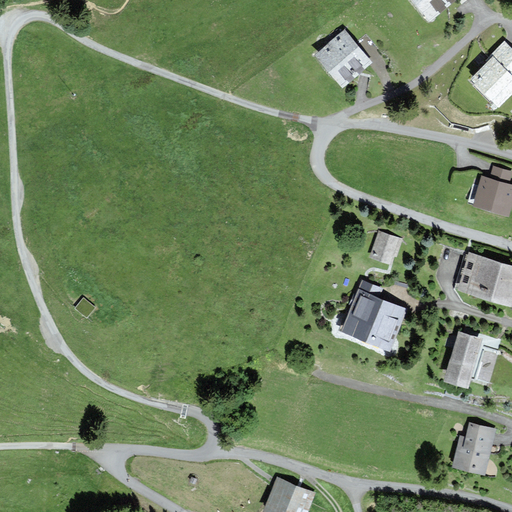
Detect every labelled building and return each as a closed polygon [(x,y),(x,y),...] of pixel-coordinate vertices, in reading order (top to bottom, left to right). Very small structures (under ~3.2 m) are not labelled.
[(415,0),(430,18),(452,0),(415,0)] [(370,62),(345,32),(318,54),(343,84),(370,62)] [(511,50),(505,43),(487,60),(489,62),(473,78),(499,105),(511,91),(511,50)] [(511,185),(508,185),(511,173),(494,167),(491,179),(483,177),(475,204),(508,214),(511,199),(511,185)] [(401,240),(380,233),(372,256),(390,262),(393,255),(396,256),(401,240)] [(511,266),(467,253),(457,287),(511,304),(511,266)] [(382,289),(363,281),(343,329),(390,349),(406,311),(378,299),(382,289)] [(84,298),(76,308),(87,317),(95,307),(84,298)] [(488,381),(499,341),(486,337),(485,340),(460,333),(447,380),(468,386),(471,376),(488,381)] [(483,473),(494,429),(471,424),(467,439),(461,437),(454,466),(483,473)] [(305,511),(313,493),(278,479),(265,511),(268,511),(305,511)]
